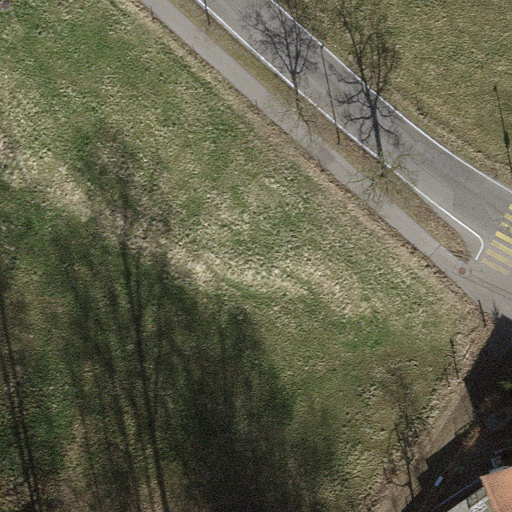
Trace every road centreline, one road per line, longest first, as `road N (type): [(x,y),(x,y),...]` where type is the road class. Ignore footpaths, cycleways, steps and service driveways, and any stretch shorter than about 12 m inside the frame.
road 1 (tertiary): [(511,229),(407,159),(232,0)]
road 2 (track): [(396,511),(511,328)]
